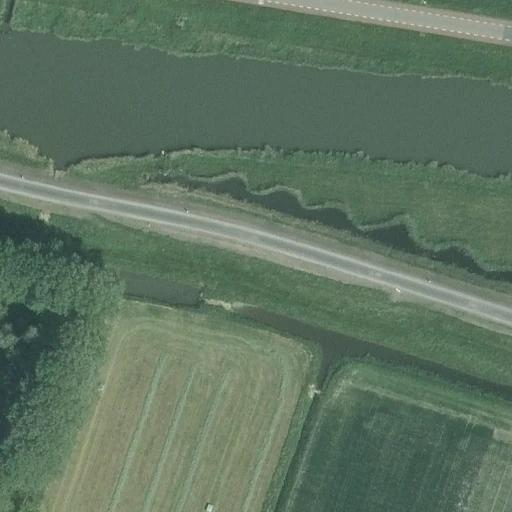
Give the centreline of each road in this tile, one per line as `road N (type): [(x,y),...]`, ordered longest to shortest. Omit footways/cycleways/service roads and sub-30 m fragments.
road 1 (unclassified): [(0,180),(260,240),(511,317)]
road 2 (secondary): [(511,36),(286,0)]
